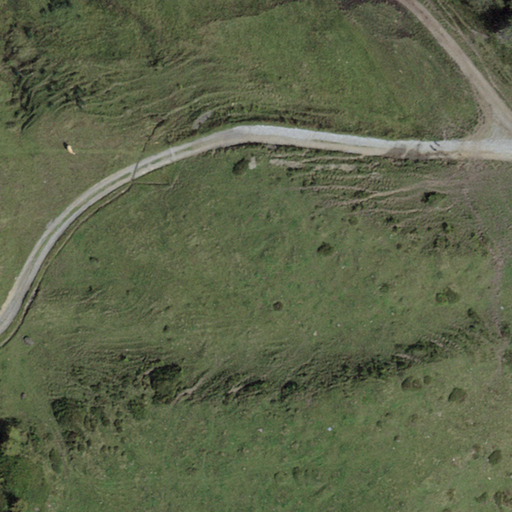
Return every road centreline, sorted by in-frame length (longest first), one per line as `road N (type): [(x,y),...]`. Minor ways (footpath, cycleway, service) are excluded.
road 1 (track): [(0,323),(55,226),(137,168),(210,141),(268,133),(511,153)]
road 2 (track): [(511,129),(415,0)]
